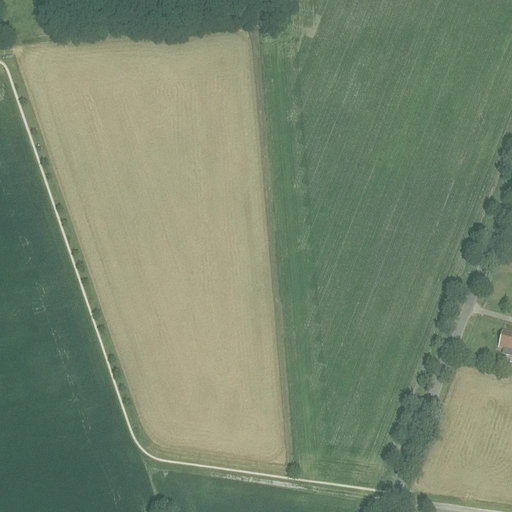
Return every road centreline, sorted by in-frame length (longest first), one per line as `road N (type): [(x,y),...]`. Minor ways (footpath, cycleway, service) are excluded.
road 1 (unclassified): [(387,511),(511,195)]
road 2 (track): [(479,511),(144,465)]
